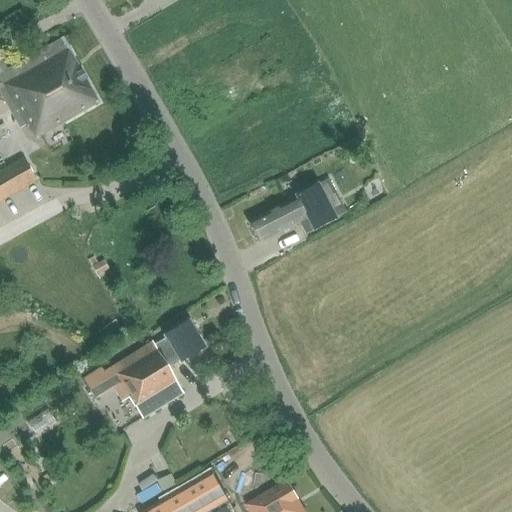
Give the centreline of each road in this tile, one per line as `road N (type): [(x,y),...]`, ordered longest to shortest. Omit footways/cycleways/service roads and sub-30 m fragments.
road 1 (unclassified): [(361,511),(293,417),(242,307),(221,233),(86,0)]
road 2 (track): [(0,234),(66,200),(99,196),(179,153)]
